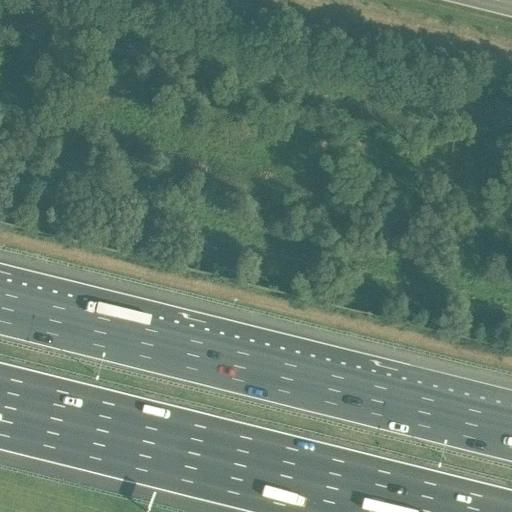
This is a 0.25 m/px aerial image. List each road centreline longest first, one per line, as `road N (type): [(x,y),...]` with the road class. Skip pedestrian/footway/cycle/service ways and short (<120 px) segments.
road 1 (motorway): [(511,434),(0,308)]
road 2 (motorway): [(0,394),(456,511)]
